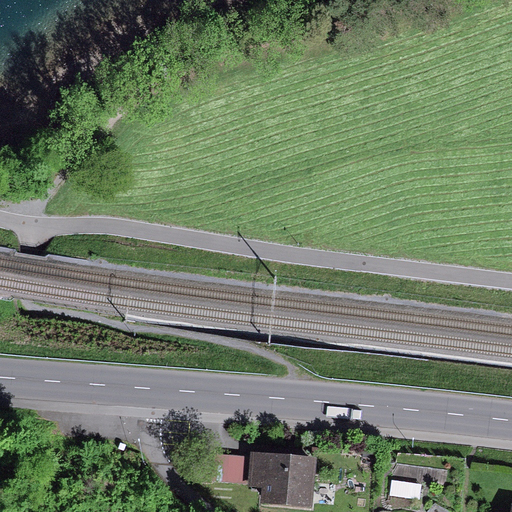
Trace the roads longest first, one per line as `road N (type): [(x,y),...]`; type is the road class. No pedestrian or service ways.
road 1 (primary): [(511,421),(121,387)]
road 2 (track): [(27,228),(26,299),(34,310),(267,355),(295,370),(297,400)]
road 3 (residential): [(121,387),(168,474),(208,511)]
road 4 (primary): [(121,387),(0,377)]
